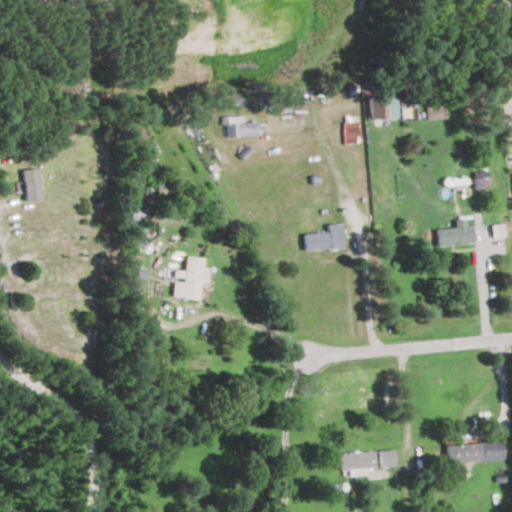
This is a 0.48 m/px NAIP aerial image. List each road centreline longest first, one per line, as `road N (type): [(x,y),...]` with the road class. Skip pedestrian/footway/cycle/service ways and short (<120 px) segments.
road 1 (residential): [(511,335),(297,357)]
road 2 (residential): [(0,355),(93,438),(89,511)]
